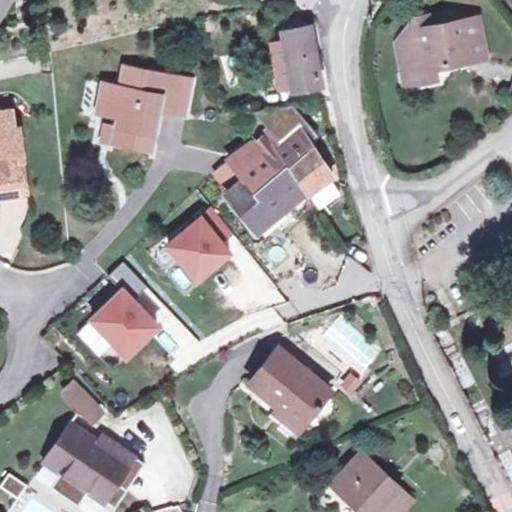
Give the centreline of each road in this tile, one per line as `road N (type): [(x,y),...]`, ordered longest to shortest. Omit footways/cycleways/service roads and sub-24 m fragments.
road 1 (tertiary): [(502,511),(419,349),(376,223)]
road 2 (tertiary): [(376,223),(344,93),(338,46),(347,13)]
road 3 (unknown): [(344,93),(248,88),(199,37),(173,32)]
road 4 (residential): [(376,223),(434,195),(511,131)]
road 5 (residential): [(0,401),(30,372),(33,332),(25,297),(0,282)]
